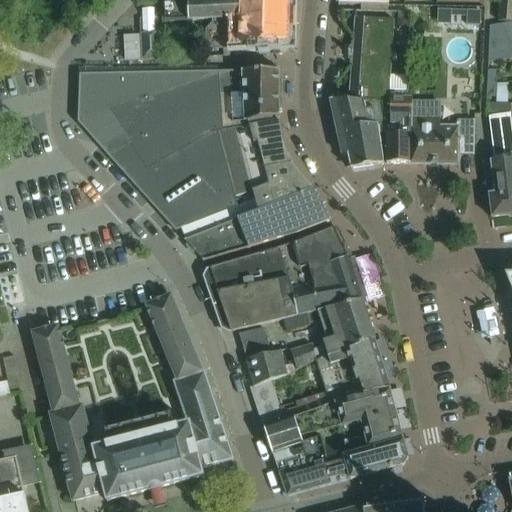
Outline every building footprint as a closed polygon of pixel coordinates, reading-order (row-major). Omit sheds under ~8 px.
[(286,43),(286,0),(186,0),(187,1),(162,2),(163,22),(187,20),(187,22),(211,21),(211,24),(206,29),(207,44),(213,49),(230,48),(230,46),(286,43)] [(337,0),(338,4),(389,8),(389,0),(337,0)] [(511,0),(499,0),(498,21),(511,22),(511,0)] [(466,10),(466,23),(479,24),(479,10),(466,10)] [(391,125),(389,99),(387,99),(393,21),(354,17),(349,96),(348,100),(330,100),(342,156),(347,155),(350,170),(383,164),(378,134),(386,134),(391,134),(391,125)] [(488,41),(511,36),(511,22),(489,26),(488,41)] [(141,60),(160,59),(159,33),(140,34),(141,60)] [(488,53),(511,48),(511,36),(488,41),(488,53)] [(511,48),(488,53),(487,63),(511,58),(511,48)] [(486,85),(496,85),(497,71),(487,70),(486,85)] [(278,122),(277,118),(279,118),(279,71),(218,72),(139,73),(79,74),(77,122),(97,145),(175,232),(237,207),(217,132),(228,131),(228,129),(278,122)] [(495,98),(496,85),(486,85),(486,97),(495,98)] [(411,120),(411,99),(389,99),(391,125),(391,134),(386,134),(386,165),(410,165),(411,120)] [(411,120),(410,165),(457,165),(457,155),(474,155),(474,120),(456,120),(456,128),(439,128),(439,102),(412,101),(412,99),(411,99),(411,120)] [(511,104),(486,103),(485,117),(511,118),(511,104)] [(500,159),(483,162),(491,218),(511,214),(511,133),(510,119),(496,121),(500,159)] [(258,210),(314,190),(314,189),(309,184),(308,185),(300,175),(292,164),(285,152),(281,139),(279,126),(279,122),(278,122),(228,129),(228,131),(240,176),(249,174),(258,210)] [(305,232),(329,222),(314,190),(258,210),(238,218),(205,233),(184,241),(203,262),(305,232)] [(333,229),(299,242),(310,271),(348,259),(333,229)] [(206,270),(202,277),(220,329),(228,333),(231,332),(233,332),(252,327),(282,319),(306,313),(316,310),(361,300),(348,259),(310,271),(299,242),(209,268),(209,269),(206,270)] [(146,306),(147,308),(154,326),(156,331),(167,358),(169,363),(177,382),(174,383),(177,394),(188,424),(93,449),(87,426),(82,406),(78,407),(73,387),(72,383),(64,352),(63,348),(57,327),(32,333),(53,414),(49,415),(72,502),(104,493),(106,502),(203,477),(201,469),(233,461),(204,373),(202,374),(170,296),(146,306)] [(327,357),(374,341),(361,300),(316,310),(326,340),(322,341),(327,357)] [(306,313),(282,319),(285,330),(309,324),(306,313)] [(238,335),(246,360),(269,353),(262,327),(258,329),(238,335)] [(329,404),(337,402),(389,388),(374,341),(327,357),(316,360),(314,361),(329,404)] [(290,351),(296,370),(314,361),(316,360),(311,345),(290,351)] [(254,387),(271,381),(293,371),(286,349),(269,353),(246,360),(254,387)] [(0,396),(9,394),(8,391),(20,388),(14,357),(2,359),(6,382),(0,383),(0,511),(26,511),(21,486),(33,483),(40,482),(32,443),(24,445),(2,450),(4,460),(0,460),(0,396)] [(254,387),(249,388),(263,427),(284,419),(271,381),(254,387)] [(394,412),(395,411),(389,388),(337,402),(345,425),(363,420),(394,412)] [(302,401),(306,412),(326,406),(322,394),(302,401)] [(333,445),(322,448),(326,461),(329,460),(335,458),(346,455),(349,454),(371,448),(402,439),(395,411),(363,420),(367,435),(333,445)] [(293,418),(263,427),(263,428),(271,454),(302,444),(301,443),(300,438),(293,418)] [(361,451),(326,461),(319,437),(304,442),(304,443),(298,445),(301,453),(297,454),(298,456),(275,464),(287,497),(403,465),(408,459),(402,439),(361,451)] [(423,511),(422,498),(364,506),(342,511),(423,511)]
